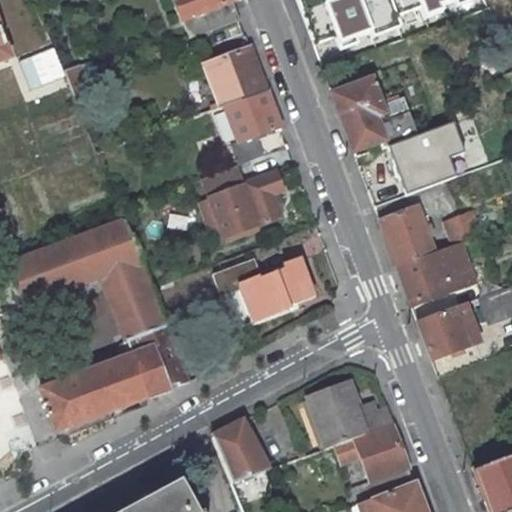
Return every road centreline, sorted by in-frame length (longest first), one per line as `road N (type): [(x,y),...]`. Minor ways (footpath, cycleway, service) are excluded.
road 1 (unclassified): [(24,511),(383,320)]
road 2 (residential): [(262,0),(383,320)]
road 3 (residential): [(383,320),(458,511)]
